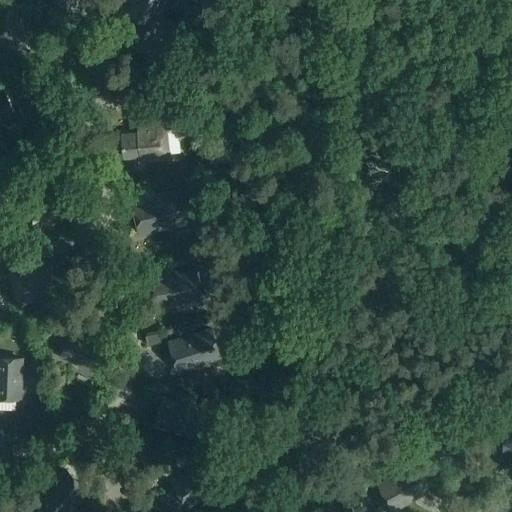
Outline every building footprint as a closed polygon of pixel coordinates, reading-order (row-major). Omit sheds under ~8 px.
[(82,9),(79,0),(51,0),(51,1),(53,0),(55,0),(60,16),(82,9)] [(165,7),(168,0),(133,0),(133,1),(137,3),(131,15),(151,25),(161,5),(165,7)] [(180,0),(178,0),(173,10),(181,14),(187,4),(180,0)] [(28,59),(41,40),(23,27),(26,24),(11,13),(0,28),(0,43),(12,52),(14,49),(28,59)] [(16,113),(6,93),(0,95),(0,124),(11,120),(14,126),(25,120),(20,111),(16,113)] [(163,113),(175,111),(174,102),(161,104),(163,113)] [(69,135),(70,121),(60,120),(59,134),(69,135)] [(170,158),(167,127),(149,129),(149,133),(123,136),(126,158),(143,157),(143,161),(170,158)] [(185,177),(187,187),(202,184),(199,174),(185,177)] [(39,230),(75,212),(62,187),(27,205),(39,230)] [(133,199),(141,234),(188,223),(181,188),(133,199)] [(199,254),(201,263),(214,261),(212,252),(199,254)] [(23,305),(60,291),(50,264),(13,279),(23,305)] [(197,271),(154,278),(153,278),(158,306),(202,299),(197,271)] [(168,340),(178,372),(223,358),(213,326),(168,340)] [(99,372),(111,347),(74,331),(63,356),(99,372)] [(148,337),(150,346),(164,342),(162,333),(148,337)] [(0,398),(19,399),(21,359),(0,358),(0,398)] [(154,427),(199,440),(208,409),(163,396),(154,427)] [(88,443),(97,465),(110,460),(101,438),(88,443)] [(221,480),(205,457),(173,480),(189,503),(221,480)] [(394,510),(429,491),(415,467),(381,486),(394,510)] [(53,473),(16,502),(24,511),(54,511),(73,498),(53,473)]
